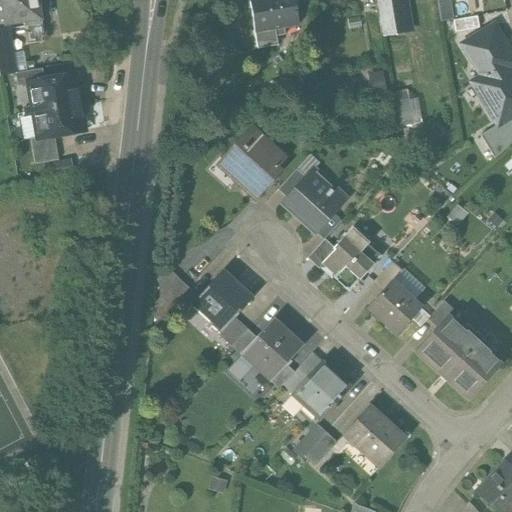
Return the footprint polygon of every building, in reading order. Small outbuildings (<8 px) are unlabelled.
[(0,0),(0,4),(4,27),(7,27),(41,21),(38,4),(42,3),(41,0),(0,0)] [(292,0),(248,0),(257,51),(278,48),(275,31),(298,27),(292,0)] [(361,0),(365,23),(377,21),(373,0),(361,0)] [(405,0),(379,0),(375,1),(381,36),(411,32),(405,0)] [(439,0),(438,0),(442,22),(453,21),(469,19),(465,0),(439,0)] [(7,27),(4,27),(0,4),(0,77),(15,74),(16,74),(7,27)] [(511,69),(511,56),(494,26),(461,46),(481,78),(471,84),(498,128),(511,119),(511,70),(511,69)] [(16,74),(15,74),(17,88),(29,86),(29,85),(44,82),(42,70),(16,74)] [(44,82),(29,85),(29,86),(32,109),(25,110),(25,114),(80,104),(77,89),(73,90),(70,78),(44,82)] [(308,79),(288,82),(290,95),(306,93),(308,79)] [(400,101),(402,125),(423,123),(422,99),(400,101)] [(80,104),(25,114),(26,118),(34,117),(38,139),(38,140),(54,137),(80,133),(78,121),(83,120),(80,104)] [(283,159),(251,131),(240,143),(243,146),(222,169),(255,198),(278,173),(274,169),(283,159)] [(54,137),(38,140),(38,139),(30,140),(35,166),(58,162),(54,137)] [(286,200),(305,179),(296,171),(277,191),(286,200)] [(286,200),(282,204),(315,234),(338,208),(327,199),(337,187),(335,185),(328,192),(309,175),(305,179),(286,200)] [(333,249),(332,250),(333,252),(322,264),(323,265),(335,276),(334,278),(349,291),(380,256),(367,245),(371,241),(354,225),(333,249)] [(322,264),(333,252),(332,250),(333,249),(324,240),(307,260),(319,270),(323,265),(322,264)] [(384,291),(392,282),(401,272),(391,263),(374,282),(384,291)] [(251,300),(221,273),(198,299),(193,304),(194,306),(198,301),(215,317),(211,321),(222,332),(234,319),(251,300)] [(171,308),(188,289),(177,279),(160,298),(171,308)] [(422,308),(392,282),(384,291),(368,308),(397,335),(411,320),(420,310),(422,308)] [(193,304),(198,299),(188,289),(171,308),(181,317),(193,304)] [(443,302),(429,318),(427,321),(436,329),(447,317),(447,318),(453,311),(443,302)] [(429,318),(420,310),(411,320),(420,328),(427,321),(429,318)] [(447,318),(447,317),(436,329),(414,352),(468,402),(501,366),(492,358),(497,352),(466,324),(461,330),(447,318)] [(234,319),(222,332),(218,336),(231,348),(247,331),(234,319)] [(302,347),(273,321),(256,339),(241,357),(269,383),(285,366),(302,347)] [(247,331),(231,348),(241,357),(256,339),(247,331)] [(349,391),(320,363),(291,394),(321,421),(349,391)] [(285,366),(269,383),(278,391),(294,374),(285,366)] [(406,440),(370,408),(344,436),(380,468),(406,440)] [(325,434),(316,425),(294,449),(304,458),(325,434)] [(337,444),(325,434),(304,458),(315,468),(337,444)] [(511,511),(511,469),(506,464),(478,494),(497,511),(511,511)]
